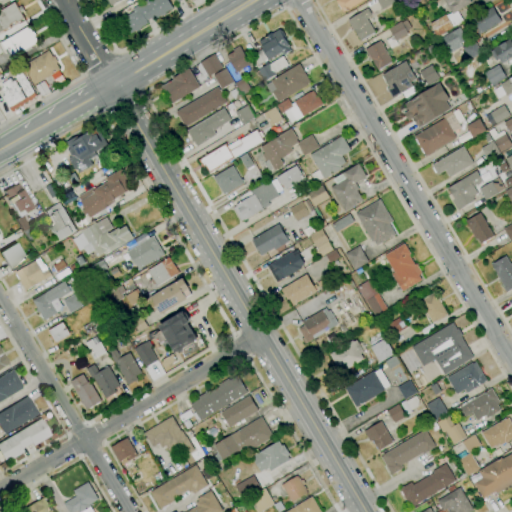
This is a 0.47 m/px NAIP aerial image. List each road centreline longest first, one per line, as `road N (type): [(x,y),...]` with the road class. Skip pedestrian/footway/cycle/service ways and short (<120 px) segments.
road 1 (secondary): [(366,511),(115,85)]
road 2 (tertiary): [(511,358),(299,0)]
road 3 (residential): [(0,491),(262,335)]
road 4 (residential): [(130,511),(0,300)]
road 5 (primary): [(115,85),(139,79),(272,0)]
road 6 (primary): [(235,0),(134,61),(115,85)]
